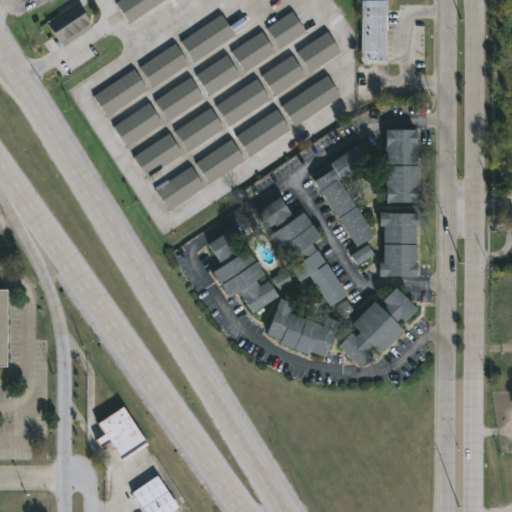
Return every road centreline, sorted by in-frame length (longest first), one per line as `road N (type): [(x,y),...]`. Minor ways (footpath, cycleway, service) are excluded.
road 1 (secondary): [(471,511),(477,0)]
road 2 (secondary): [(445,0),(442,511)]
road 3 (residential): [(16,186),(50,286),(66,377),(61,511)]
road 4 (primary): [(176,324),(0,47)]
road 5 (primary): [(291,511),(176,324)]
road 6 (primary): [(119,334),(242,511)]
road 7 (primary): [(0,163),(119,334)]
